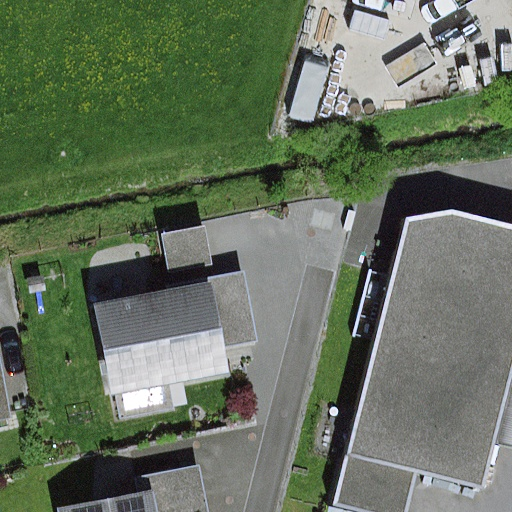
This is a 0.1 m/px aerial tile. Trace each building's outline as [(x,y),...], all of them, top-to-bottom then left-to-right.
[(511,229),(455,215),(415,225),(343,504),(373,511),(407,511),(420,465),(484,482),(496,439),(511,375),(511,229)] [(207,227),(164,235),(171,273),(214,265),(207,227)] [(214,283),(94,305),(111,400),(233,378),(228,349),(259,344),(247,273),(213,279),(214,283)] [(0,417),(11,416),(0,359),(0,417)] [(150,478),(153,493),(157,511),(209,511),(200,467),(150,478)] [(157,511),(153,493),(64,511),(157,511)]
